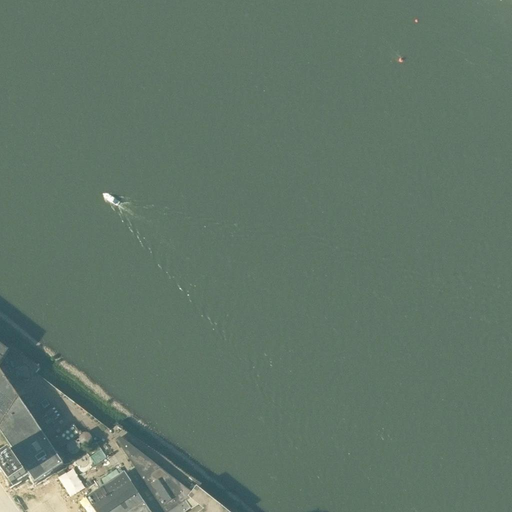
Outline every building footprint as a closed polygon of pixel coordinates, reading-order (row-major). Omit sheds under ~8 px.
[(0,428),(19,398),(20,398),(13,388),(0,368),(0,366),(9,352),(9,351),(8,350),(0,343),(0,428)] [(11,374),(5,366),(1,369),(7,377),(11,374)] [(19,398),(0,428),(0,430),(12,449),(13,449),(14,451),(12,451),(12,452),(12,451),(0,459),(0,466),(14,487),(29,477),(34,485),(64,465),(38,426),(20,398),(19,398)] [(45,399),(40,402),(43,407),(48,404),(45,399)] [(78,437),(78,438),(78,439),(78,440),(79,441),(80,442),(81,443),(82,443),(83,443),(84,443),(85,443),(86,443),(86,442),(87,442),(88,441),(88,440),(89,439),(89,438),(89,437),(89,436),(88,435),(88,434),(87,434),(86,433),(85,432),(84,432),(83,432),(82,432),(81,433),(80,433),(80,434),(79,434),(78,435),(78,436),(78,437)] [(189,498),(205,510),(202,511),(228,511),(197,487),(192,493),(123,439),(121,438),(117,440),(165,511),(186,511),(191,509),(186,502),(189,500),(188,499),(189,498)] [(66,444),(66,445),(66,446),(66,447),(67,448),(67,449),(68,449),(69,450),(69,451),(70,451),(71,451),(72,451),(73,451),(74,451),(75,450),(76,449),(77,448),(77,447),(77,446),(77,445),(77,444),(77,443),(76,442),(76,441),(75,440),(74,440),(73,440),(72,440),(71,440),(70,440),(69,440),(68,441),(67,442),(67,443),(66,443),(66,444)] [(151,511),(145,503),(125,473),(87,499),(95,511),(151,511)]
